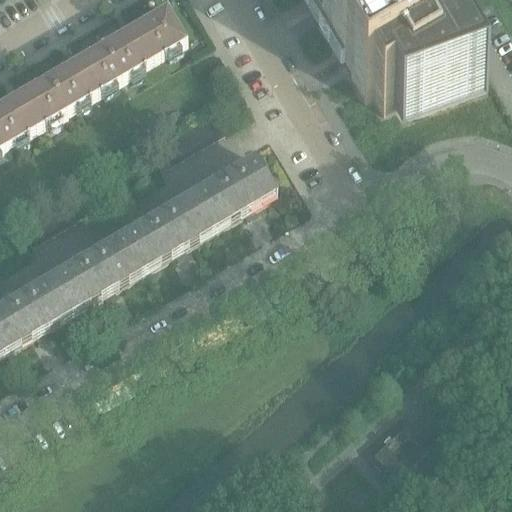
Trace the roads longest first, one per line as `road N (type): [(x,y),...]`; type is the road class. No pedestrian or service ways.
road 1 (residential): [(357,213),(0,426)]
road 2 (residential): [(357,213),(232,0)]
road 3 (residential): [(357,213),(456,153),(511,175)]
